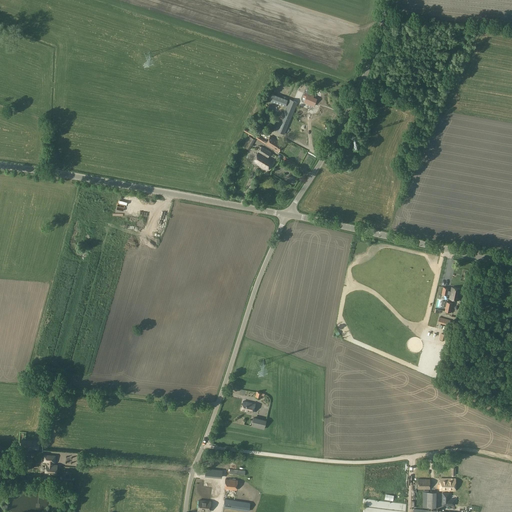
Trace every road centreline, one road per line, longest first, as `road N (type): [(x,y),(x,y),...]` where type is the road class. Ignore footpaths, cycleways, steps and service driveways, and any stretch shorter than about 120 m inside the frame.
road 1 (unclassified): [(185,511),(197,458),(286,215)]
road 2 (track): [(511,459),(447,450),(322,461),(201,447)]
road 3 (tertiary): [(286,215),(0,165)]
road 4 (unclassified): [(286,215),(350,108),(386,0)]
road 5 (tertiary): [(511,265),(286,215)]
